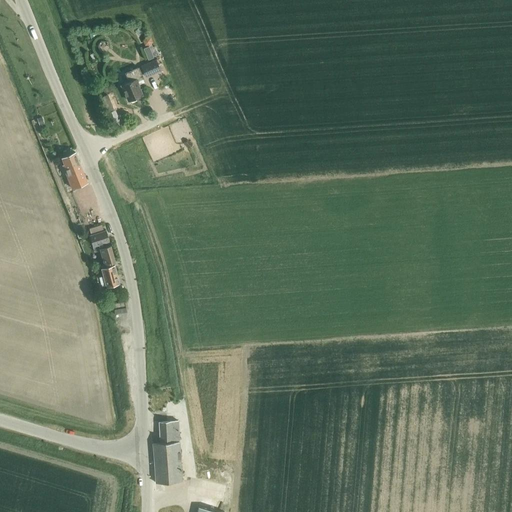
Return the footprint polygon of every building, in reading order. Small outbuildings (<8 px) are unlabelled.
[(145,37),(142,41),(145,46),(149,46),(150,46),(153,42),(151,37),(145,37)] [(149,46),(143,49),(148,60),(154,57),(149,46)] [(155,60),(148,63),(153,74),(154,74),(160,71),(155,60)] [(128,102),(130,101),(130,103),(136,101),(135,99),(144,95),(139,85),(140,85),(138,81),(144,78),(139,67),(125,73),(129,82),(121,85),(128,102)] [(108,94),(98,98),(105,114),(109,125),(119,121),(115,110),(114,110),(108,94)] [(76,152),(61,158),(64,164),(62,165),(72,189),(88,183),(76,152)] [(90,235),(93,246),(98,244),(104,264),(110,263),(115,261),(111,245),(106,246),(105,242),(109,241),(106,231),(90,235)] [(111,266),(110,263),(104,264),(101,265),(107,287),(119,284),(115,265),(111,266)] [(153,443),(156,483),(182,481),(178,420),(159,422),(160,442),(153,443)]
